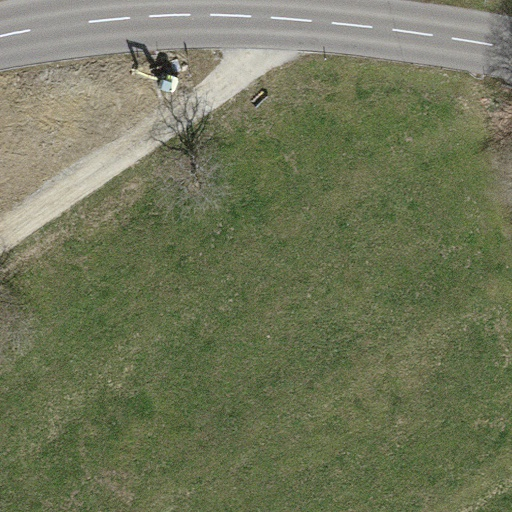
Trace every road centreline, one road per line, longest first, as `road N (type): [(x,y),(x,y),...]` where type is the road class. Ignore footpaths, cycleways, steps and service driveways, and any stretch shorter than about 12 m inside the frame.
road 1 (secondary): [(0,36),(165,14),(245,14),(511,46)]
road 2 (track): [(299,18),(270,51),(0,232)]
